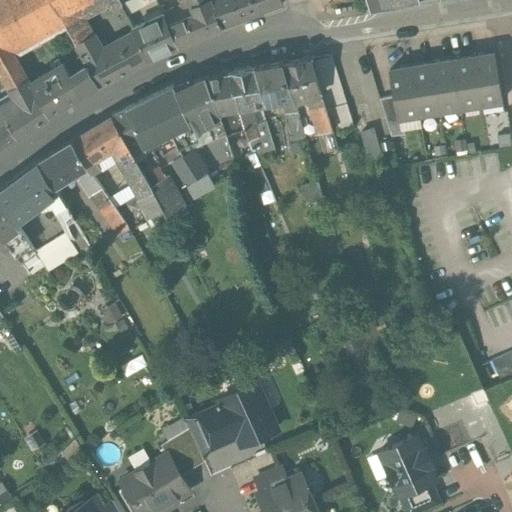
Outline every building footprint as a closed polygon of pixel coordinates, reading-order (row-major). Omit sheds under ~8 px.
[(0,0),(0,71),(9,90),(27,81),(14,57),(23,52),(18,42),(62,19),(51,0),(0,0)] [(76,45),(91,36),(77,10),(93,0),(103,0),(112,13),(122,7),(118,0),(51,0),(62,19),(76,45)] [(169,26),(179,48),(223,28),(211,0),(189,0),(195,14),(169,26)] [(211,0),(223,28),(264,12),(259,0),(252,0),(253,0),(252,0),(211,0)] [(252,0),(259,0),(264,12),(283,5),(284,3),(282,0),(252,0),(253,0),(252,0)] [(416,0),(365,0),(368,12),(418,3),(416,0)] [(136,34),(150,61),(179,48),(169,26),(164,16),(134,30),(136,34)] [(89,67),(100,87),(150,61),(136,34),(102,53),(92,36),(91,36),(76,45),(89,67)] [(473,58),(481,105),(502,102),(494,54),(473,58)] [(452,61),(460,109),(481,105),(473,58),(452,61)] [(292,98),(294,102),(308,98),(321,94),(312,65),(310,59),(282,64),(292,98)] [(321,94),(333,131),(334,136),(354,130),(332,59),(312,65),(321,94)] [(431,65),(439,112),(460,109),(452,61),(431,65)] [(250,69),(260,104),(281,100),(292,98),(282,64),(250,69)] [(411,68),(419,116),(439,112),(431,65),(411,68)] [(32,89),(49,117),(83,97),(71,77),(64,66),(42,78),(44,82),(32,89)] [(71,77),(83,97),(100,87),(89,67),(71,77)] [(411,68),(389,72),(393,98),(397,119),(400,119),(419,116),(411,68)] [(227,73),(238,108),(244,128),(244,129),(258,125),(254,112),(249,109),(248,106),(260,104),(250,69),(227,73)] [(205,77),(216,111),(238,108),(227,73),(205,77)] [(175,88),(187,115),(198,109),(206,127),(219,121),(216,111),(205,77),(189,84),(188,82),(175,88)] [(0,125),(7,122),(17,136),(30,127),(49,117),(32,89),(27,81),(9,90),(14,99),(0,107),(0,125)] [(127,109),(144,146),(145,145),(164,136),(167,144),(173,141),(169,133),(191,123),(187,115),(175,88),(174,87),(127,109)] [(333,131),(321,94),(308,98),(321,140),(326,138),(324,134),(333,131)] [(294,102),(292,98),(281,100),(285,115),(297,113),(294,102)] [(405,137),(400,119),(397,119),(393,98),(379,100),(391,138),(405,137)] [(275,150),(260,104),(248,106),(249,109),(254,112),(258,125),(244,129),(248,142),(253,155),(256,158),(275,150)] [(127,109),(112,116),(126,142),(131,152),(144,146),(127,109)] [(71,141),(84,165),(85,166),(93,161),(96,166),(115,156),(111,150),(126,142),(112,116),(71,141)] [(0,148),(17,136),(7,122),(0,125),(0,148)] [(198,139),(191,123),(169,133),(173,141),(177,149),(198,139)] [(248,142),(244,129),(244,128),(233,132),(237,145),(248,142)] [(374,129),(360,134),(370,167),(384,163),(374,129)] [(38,161),(52,186),(84,165),(71,141),(38,161)] [(151,186),(131,152),(126,142),(111,150),(115,156),(151,217),(164,209),(151,186)] [(144,146),(131,152),(151,186),(163,178),(145,145),(144,146)] [(215,192),(190,152),(173,162),(199,202),(215,192)] [(0,188),(0,201),(17,223),(31,213),(34,218),(40,214),(36,209),(47,201),(57,194),(56,193),(52,186),(38,161),(0,188)] [(163,178),(151,186),(164,209),(171,222),(176,219),(184,230),(194,224),(167,176),(163,178)] [(57,194),(70,215),(82,208),(72,192),(69,194),(62,189),(56,193),(57,194)] [(95,197),(100,210),(111,203),(103,193),(95,197)] [(70,215),(57,194),(47,201),(49,204),(49,209),(60,228),(73,220),(70,215)] [(0,232),(6,229),(10,236),(9,236),(14,243),(26,236),(17,223),(0,201),(0,232)] [(70,215),(73,220),(75,223),(80,231),(93,223),(87,215),(86,215),(82,208),(70,215)] [(264,210),(267,225),(278,221),(273,208),(264,210)] [(75,223),(73,220),(60,228),(54,232),(64,249),(83,238),(80,231),(75,223)] [(32,246),(26,236),(14,243),(13,243),(24,263),(37,255),(32,246)] [(43,239),(32,246),(37,255),(43,265),(54,258),(43,239)] [(511,352),(491,361),(500,382),(511,376),(511,352)] [(190,427),(200,451),(237,435),(242,444),(277,428),(259,387),(256,388),(249,385),(243,388),(241,394),(241,395),(186,420),(190,427)] [(168,452),(181,474),(204,460),(200,451),(190,427),(161,444),(167,453),(168,452)] [(416,435),(379,450),(398,495),(431,481),(435,479),(429,465),(432,463),(425,447),(422,448),(416,435)] [(121,480),(139,511),(151,511),(163,506),(163,507),(175,501),(174,499),(190,490),(181,474),(168,452),(167,453),(121,480)] [(256,477),(261,490),(286,479),(280,466),(256,477)] [(261,490),(257,492),(265,511),(283,511),(312,499),(301,473),(286,479),(261,490)] [(4,480),(0,481),(0,501),(11,497),(4,480)] [(431,481),(398,495),(405,511),(420,511),(440,503),(431,481)] [(66,511),(105,511),(102,507),(95,495),(85,501),(83,499),(68,508),(70,510),(66,511)] [(318,511),(312,499),(283,511),(318,511)] [(102,507),(105,511),(119,511),(113,501),(102,507)]
